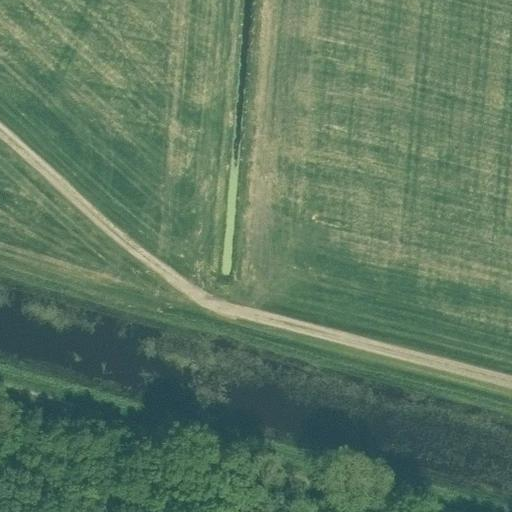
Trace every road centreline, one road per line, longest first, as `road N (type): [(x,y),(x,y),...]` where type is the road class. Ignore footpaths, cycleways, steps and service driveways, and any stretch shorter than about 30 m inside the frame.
road 1 (track): [(0,132),(192,292),(226,308),(511,382)]
road 2 (track): [(486,511),(0,374)]
